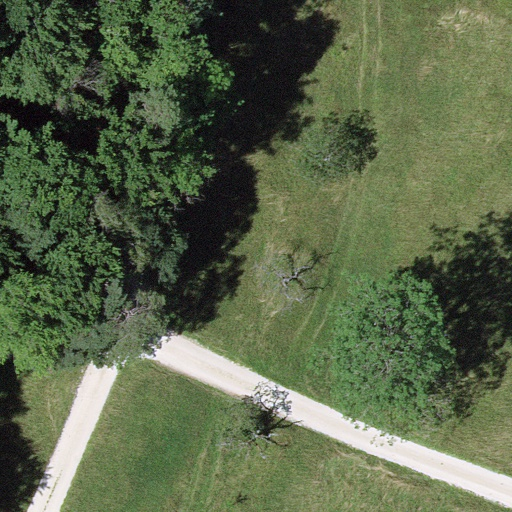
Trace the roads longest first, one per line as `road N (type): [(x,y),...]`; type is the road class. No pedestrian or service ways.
road 1 (track): [(188,0),(114,335),(45,511)]
road 2 (track): [(511,499),(418,465),(233,372),(114,335)]
